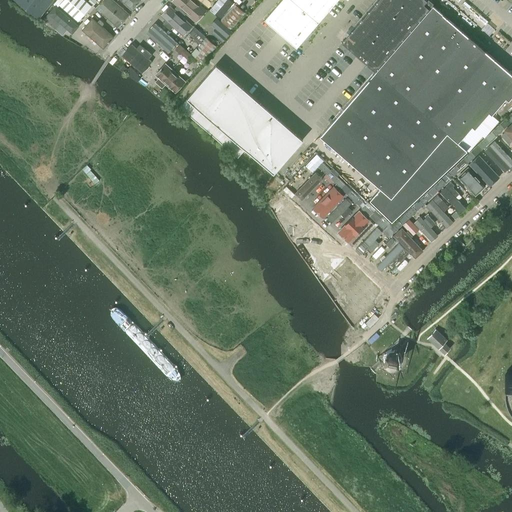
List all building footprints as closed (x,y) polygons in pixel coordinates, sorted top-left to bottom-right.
[(15,0),(38,18),(52,0),(15,0)] [(103,0),(96,8),(119,28),(131,14),(115,0),(103,0)] [(121,0),(134,10),(142,0),(121,0)] [(208,11),(196,0),(172,0),(172,1),(177,5),(175,8),(185,17),(187,14),(197,23),(208,11)] [(279,0),(264,19),(296,46),(336,0),(279,0)] [(377,0),(341,42),(375,71),(433,6),(432,5),(433,3),(429,0),(377,0)] [(49,13),(73,33),(80,25),(55,5),(49,13)] [(194,27),(170,5),(161,15),(184,37),(194,27)] [(375,71),(319,136),(380,188),(369,200),(392,221),(467,150),(458,142),(472,126),(475,129),(489,112),(492,115),(506,98),(508,101),(511,96),(511,74),(433,6),(375,71)] [(83,30),(103,48),(114,36),(94,18),(83,30)] [(147,33),(169,53),(178,44),(155,23),(147,33)] [(150,59),(153,55),(141,44),(137,48),(132,43),(123,52),(144,72),(153,61),(150,59)] [(166,63),(156,74),(160,77),(156,81),(163,88),(167,84),(177,92),(187,81),(166,63)] [(245,148),(273,173),(302,139),(281,121),(216,64),(179,106),(237,156),(245,148)] [(497,137),(511,123),(507,118),(492,132),(497,137)] [(483,150),(497,137),(492,132),(478,145),(483,150)] [(511,157),(497,141),(486,152),(504,172),(511,164),(511,157)] [(468,164),(483,150),(478,145),(463,159),(468,164)] [(501,176),(479,154),(470,164),(491,186),(501,176)] [(454,178),(468,164),(463,159),(449,173),(454,178)] [(319,166),(333,181),(337,177),(338,176),(323,162),(322,163),(319,166)] [(469,167),(459,176),(476,195),(486,186),(469,167)] [(312,175),(295,192),(303,200),(324,179),(316,171),(312,175)] [(439,192),(454,178),(449,173),(435,187),(439,192)] [(333,181),(348,195),(351,191),(352,190),(338,176),(337,177),(333,181)] [(329,188),(314,204),(319,209),(333,194),(336,197),(340,193),(332,185),(329,188)] [(448,186),(441,192),(462,215),(469,209),(448,186)] [(425,206),(439,192),(435,187),(420,200),(425,206)] [(348,195),(362,209),(366,205),(366,204),(352,190),(351,191),(348,195)] [(348,197),(327,219),(336,228),(358,207),(348,197)] [(434,199),(428,205),(449,227),(455,221),(434,199)] [(410,219),(425,206),(420,200),(405,214),(410,219)] [(362,209),(376,223),(380,218),(366,204),(366,205),(362,209)] [(363,211),(341,233),(350,242),(372,220),(363,211)] [(396,233),(410,219),(405,214),(391,228),(396,233)] [(430,216),(422,224),(435,238),(443,231),(430,216)] [(376,223),(391,237),(396,233),(395,232),(380,218),(376,223)] [(373,231),(354,249),(360,255),(367,248),(371,252),(380,243),(376,239),(383,233),(377,227),(373,231)] [(403,228),(397,234),(418,256),(424,250),(403,228)] [(393,236),(385,244),(390,248),(397,240),(393,236)] [(400,242),(376,265),(381,270),(388,264),(392,269),(410,252),(400,242)] [(435,328),(427,337),(444,353),(449,347),(443,342),(446,338),(435,328)] [(396,350),(395,350),(394,349),(393,349),(392,349),(390,349),(388,350),(387,350),(386,351),(385,352),(384,353),(383,354),(383,355),(382,356),(382,357),(382,358),(382,359),(382,360),(382,361),(383,362),(383,363),(383,364),(387,367),(388,368),(389,368),(390,368),(391,369),(392,368),(394,368),(395,368),(396,367),(397,367),(398,366),(399,365),(400,364),(400,363),(401,362),(401,361),(401,360),(402,359),(402,358),(401,356),(401,355),(400,354),(401,352),(398,349),(396,350)]
